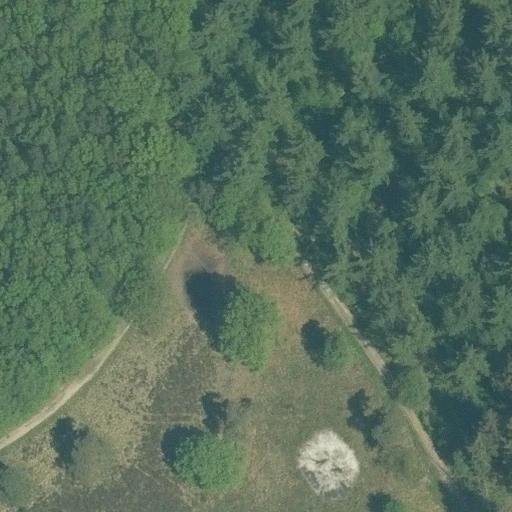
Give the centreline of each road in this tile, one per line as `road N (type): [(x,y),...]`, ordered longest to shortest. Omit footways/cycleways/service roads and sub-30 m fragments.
road 1 (track): [(193,190),(231,199),(309,265),(367,343),(464,511)]
road 2 (track): [(0,446),(71,390),(114,339),(174,239),(193,190)]
road 3 (track): [(214,0),(193,190)]
